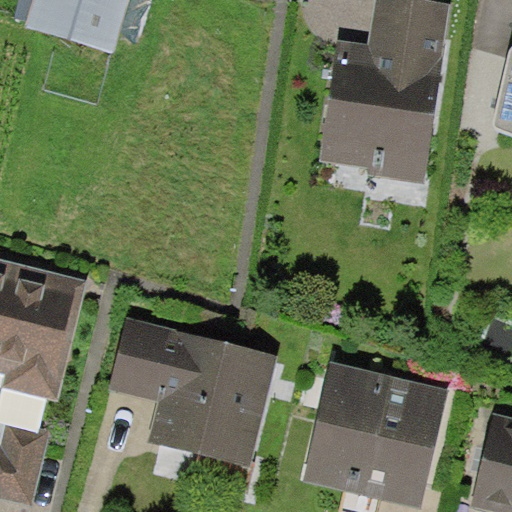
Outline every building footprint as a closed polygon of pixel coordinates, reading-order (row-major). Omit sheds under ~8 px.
[(124,0),(12,0),(5,22),(106,55),(124,0)] [(371,0),(366,39),(339,35),(318,177),(427,193),(455,0),(371,0)] [(84,285),(0,265),(0,505),(26,511),(30,511),(46,448),(35,445),(45,401),(56,404),(84,285)] [(276,361),(121,326),(106,394),(155,406),(145,451),(250,475),(276,361)] [(444,393),(329,366),(300,485),(344,496),(340,511),(378,511),(381,503),(415,511),(444,393)] [(511,511),(511,419),(493,414),(466,511),(470,511),(511,511)]
